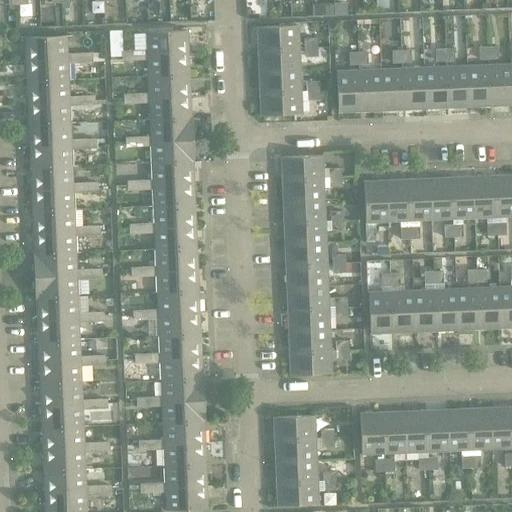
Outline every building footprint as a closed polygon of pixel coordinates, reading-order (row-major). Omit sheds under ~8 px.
[(258,28),(259,50),(300,49),(299,26),(258,28)] [(147,33),(148,51),(148,55),(189,54),(188,31),(147,33)] [(26,38),(27,61),(68,59),(68,55),(67,36),(26,38)] [(305,42),(306,48),(318,48),(318,39),(307,39),(305,42)] [(489,60),(489,47),(480,48),(480,58),(482,60),(489,60)] [(498,47),(489,47),(489,60),(496,59),(498,57),(498,47)] [(318,48),(306,48),(306,55),(308,57),(318,57),(318,48)] [(300,49),(259,50),(260,72),(301,70),(300,49)] [(446,61),(445,49),(436,49),(437,60),(439,62),(446,61)] [(454,49),(445,49),(446,61),(453,61),(455,59),(454,49)] [(148,51),(135,52),(136,60),(148,60),(149,77),(190,75),(189,54),(148,55),(148,51)] [(403,63),(402,51),(393,51),(394,62),(396,63),(403,63)] [(411,51),(402,51),(403,63),(410,63),(411,61),(411,51)] [(123,52),(123,61),(136,60),(135,52),(123,52)] [(368,52),(359,53),(359,65),(366,65),(368,63),(368,52)] [(93,62),(93,58),(93,53),(80,54),(81,63),(93,62)] [(359,65),(359,53),(350,53),(350,63),(352,65),(359,65)] [(69,80),(68,63),(81,63),(80,54),(68,55),(68,59),(27,61),(28,82),(69,80)] [(490,65),(468,66),(470,107),(491,106),(490,65)] [(511,81),(511,65),(490,65),(491,106),(511,105),(511,81)] [(468,66),(446,67),(448,108),(470,107),(468,66)] [(446,67),(424,68),(426,109),(448,108),(446,67)] [(424,68),(403,69),(405,110),(426,109),(424,68)] [(403,69),(381,70),(383,111),(405,110),(403,69)] [(301,70),(260,72),(261,94),(302,92),(301,70)] [(381,70),(360,71),(361,112),(383,111),(381,70)] [(361,112),(360,71),(337,72),(339,113),(361,112)] [(190,75),(149,77),(150,94),(150,99),(191,97),(190,75)] [(69,80),(28,82),(29,104),(70,102),(70,98),(69,80)] [(307,85),(308,92),(320,91),(319,82),(309,83),(307,85)] [(320,91),(308,92),(308,99),(310,100),(320,100),(320,91)] [(302,92),(261,94),(262,116),(303,114),(302,92)] [(150,94),(137,95),(138,103),(150,103),(151,120),(193,118),(193,117),(191,117),(191,97),(150,99),(150,94)] [(125,95),(125,104),(138,103),(137,95),(125,95)] [(95,105),(95,101),(94,96),(82,97),(82,106),(95,105)] [(70,102),(29,104),(30,125),(71,124),(70,106),(82,106),(82,97),(70,98),(70,102)] [(193,118),(151,120),(151,137),(152,142),(194,140),(193,118)] [(71,124),(30,125),(31,147),(72,145),(71,141),(71,124)] [(151,137),(139,138),(139,147),(152,146),(153,163),(194,161),(194,140),(152,142),(151,137)] [(127,138),(127,147),(139,147),(139,138),(127,138)] [(72,145),(31,147),(32,168),(72,167),(72,149),(84,149),(84,140),(71,141),(72,145)] [(97,148),(96,144),(96,140),(84,140),(84,149),(97,148)] [(282,158),(283,180),(324,178),(323,156),(282,158)] [(153,163),(153,181),(153,185),(194,184),(193,163),(194,163),(194,161),(153,163)] [(72,167),(32,168),(33,190),(73,188),(73,184),(72,167)] [(330,171),(330,178),(342,178),(342,169),(331,169),(330,171)] [(511,175),(495,177),(497,217),(511,216),(511,175)] [(495,177),(473,178),(475,218),(497,217),(495,177)] [(324,178),(283,180),(284,202),(325,200),(324,178)] [(342,178),(330,178),(330,185),(332,187),(342,187),(342,178)] [(452,178),(430,179),(432,220),(453,219),(452,178)] [(473,178),(452,178),(453,219),(475,218),(473,178)] [(430,179),(408,180),(410,221),(432,220),(430,179)] [(408,180),(387,181),(389,222),(410,221),(408,180)] [(128,182),(129,191),(141,190),(141,181),(128,182)] [(153,181),(141,181),(141,190),(154,189),(154,207),(195,205),(194,184),(153,185),(153,181)] [(389,222),(387,181),(364,182),(366,223),(389,222)] [(98,192),(98,187),(98,183),(86,184),(86,192),(98,192)] [(73,188),(33,190),(33,212),(74,210),(74,193),(86,192),(86,184),(73,184),(73,188)] [(325,200),(284,202),(285,223),(326,222),(325,200)] [(154,207),(155,224),(155,229),(196,227),(195,205),(154,207)] [(74,210),(33,212),(34,234),(75,232),(75,228),(74,210)] [(331,214),(332,221),(344,221),(343,212),(333,212),(331,214)] [(344,221),(332,221),(332,228),(334,230),(344,230),(344,221)] [(326,222),(285,223),(286,245),(326,243),(326,222)] [(497,236),(497,223),(490,224),(488,226),(488,236),(497,236)] [(504,223),(497,223),(497,236),(506,235),(506,225),(504,223)] [(155,224),(143,225),(143,233),(155,233),(156,250),(197,248),(196,227),(155,229),(155,224)] [(130,225),(131,234),(143,233),(143,225),(130,225)] [(454,237),(454,225),(447,225),(445,228),(445,238),(454,237)] [(461,225),(454,225),(454,237),(463,237),(463,227),(461,225)] [(100,235),(100,231),(100,226),(87,227),(88,236),(100,235)] [(34,254),(34,255),(76,253),(75,236),(88,236),(87,227),(75,228),(75,232),(34,234),(35,254),(34,254)] [(411,239),(410,227),(403,227),(402,229),(402,240),(411,239)] [(417,227),(410,227),(411,239),(420,239),(419,229),(417,227)] [(366,229),(367,241),(376,241),(376,231),(374,229),(366,229)] [(326,243),(286,245),(287,266),(327,265),(326,243)] [(156,250),(157,267),(157,272),(198,270),(197,248),(156,250)] [(76,253),(34,255),(35,277),(77,275),(77,271),(76,253)] [(333,258),(333,264),(346,264),(345,255),(335,255),(333,258)] [(346,264),(333,264),(334,271),(336,273),(346,273),(346,264)] [(327,265),(287,266),(288,288),(328,286),(327,265)] [(157,267),(144,268),(145,277),(157,276),(158,293),(199,292),(198,270),(157,272),(157,267)] [(132,268),(132,277),(145,277),(144,268),(132,268)] [(77,275),(35,277),(36,298),(78,297),(77,279),(90,279),(89,270),(77,271),(77,275)] [(102,278),(102,274),(102,270),(89,270),(90,279),(102,278)] [(478,282),(477,270),(468,271),(469,281),(471,283),(478,282)] [(486,270),(477,270),(478,282),(485,282),(487,280),(486,270)] [(435,284),(434,272),(425,272),(426,283),(428,285),(435,284)] [(443,272),(434,272),(435,284),(442,284),(443,282),(443,272)] [(400,273),(391,274),(391,286),(398,286),(400,284),(400,273)] [(391,286),(391,274),(382,274),(382,284),(384,286),(391,286)] [(328,286),(288,288),(288,310),(329,308),(328,286)] [(511,286),(500,287),(501,328),(511,327),(511,286)] [(500,287),(478,288),(480,329),(501,328),(500,287)] [(478,288),(456,289),(458,330),(480,329),(478,288)] [(456,289),(435,290),(437,331),(458,330),(456,289)] [(435,290),(413,291),(415,332),(437,331),(435,290)] [(413,291),(392,292),(393,333),(415,332),(413,291)] [(158,293),(159,311),(159,315),(200,313),(199,292),(158,293)] [(393,333),(392,292),(369,293),(371,334),(393,333)] [(78,297),(36,298),(36,300),(37,300),(38,320),(79,318),(79,314),(78,297)] [(335,301),(335,308),(347,307),(347,298),(337,299),(335,301)] [(347,307),(335,308),(335,314),(337,316),(348,316),(347,307)] [(329,308),(288,310),(289,331),(330,330),(329,308)] [(134,312),(134,320),(147,320),(146,311),(134,312)] [(159,311),(146,311),(147,320),(159,319),(160,336),(201,335),(200,313),(159,315),(159,311)] [(79,318),(38,320),(39,341),(80,340),(79,322),(91,322),(91,313),(79,314),(79,318)] [(104,321),(104,317),(104,313),(91,313),(91,322),(104,321)] [(330,330),(289,331),(290,353),(331,351),(330,330)] [(160,336),(161,354),(161,358),(202,357),(201,335),(160,336)] [(80,340),(39,341),(40,363),(81,362),(80,357),(80,340)] [(337,344),(337,351),(349,350),(349,341),(339,342),(337,344)] [(349,350),(337,351),(337,358),(339,360),(350,359),(349,350)] [(331,351),(290,353),(291,375),(332,374),(331,351)] [(161,354),(148,355),(148,363),(161,363),(162,380),(204,378),(204,377),(202,377),(202,357),(161,358),(161,354)] [(136,355),(136,364),(148,363),(148,355),(136,355)] [(106,365),(106,360),(105,356),(93,357),(93,365),(106,365)] [(81,362),(40,363),(41,385),(82,384),(81,366),(93,365),(93,357),(80,357),(81,362)] [(162,380),(162,398),(163,402),(205,400),(204,378),(162,380)] [(82,384),(41,385),(42,407),(82,405),(82,401),(82,384)] [(138,399),(138,407),(150,407),(150,398),(138,399)] [(162,398),(150,398),(150,407),(163,406),(163,423),(205,422),(205,400),(163,402),(162,398)] [(82,405),(42,407),(43,428),(83,427),(83,409),(95,409),(95,400),(82,401),(82,405)] [(108,408),(107,404),(107,400),(95,400),(95,409),(108,408)] [(511,407),(491,408),(493,449),(511,448),(511,407)] [(491,408),(469,409),(471,450),(493,449),(491,408)] [(469,409),(448,410),(449,451),(471,450),(469,409)] [(448,410),(426,411),(428,452),(449,451),(448,410)] [(426,411),(405,412),(406,453),(428,452),(426,411)] [(405,412),(383,413),(385,454),(406,453),(405,412)] [(385,454),(383,413),(360,414),(362,455),(385,454)] [(274,418),(275,440),(316,438),(315,416),(274,418)] [(163,423),(164,441),(164,445),(205,443),(204,423),(206,423),(205,422),(163,423)] [(83,427),(43,428),(44,450),(84,448),(84,444),(83,427)] [(324,431),(324,438),(336,437),(336,429),(326,429),(324,431)] [(336,437),(324,438),(324,445),(326,447),(337,446),(336,437)] [(316,438),(275,440),(276,462),(317,460),(316,438)] [(139,442),(140,450),(152,450),(152,441),(139,442)] [(164,441),(152,441),(152,450),(164,449),(165,466),(206,465),(205,443),(164,445),(164,441)] [(84,448),(44,450),(44,471),(85,470),(84,452),(97,452),(97,443),(84,444),(84,448)] [(109,451),(109,447),(109,443),(97,443),(97,452),(109,451)] [(472,468),(471,456),(464,456),(462,458),(463,469),(472,468)] [(478,456),(471,456),(472,468),(481,468),(480,458),(478,456)] [(429,470),(428,458),(421,458),(419,460),(420,470),(429,470)] [(435,458),(428,458),(429,470),(438,470),(437,460),(435,458)] [(392,459),(385,460),(386,472),(395,472),(394,461),(392,459)] [(317,460),(276,462),(277,483),(318,482),(317,460)] [(386,472),(385,460),(378,460),(376,462),(377,472),(386,472)] [(206,465),(165,466),(166,484),(166,488),(207,486),(206,465)] [(85,470),(44,471),(45,493),(86,491),(86,487),(85,470)] [(326,474),(326,481),(338,481),(338,472),(328,472),(326,474)] [(338,481),(326,481),(326,488),(328,490),(338,490),(338,481)] [(318,482),(277,483),(278,506),(319,504),(318,482)] [(141,485),(142,493),(154,493),(154,484),(141,485)] [(166,484),(154,484),(154,493),(166,492),(167,511),(208,509),(207,486),(166,488),(166,484)] [(86,491),(45,493),(46,511),(86,511),(86,496),(99,495),(98,486),(86,487),(86,491)] [(111,494),(111,490),(111,486),(98,486),(99,495),(111,494)]
